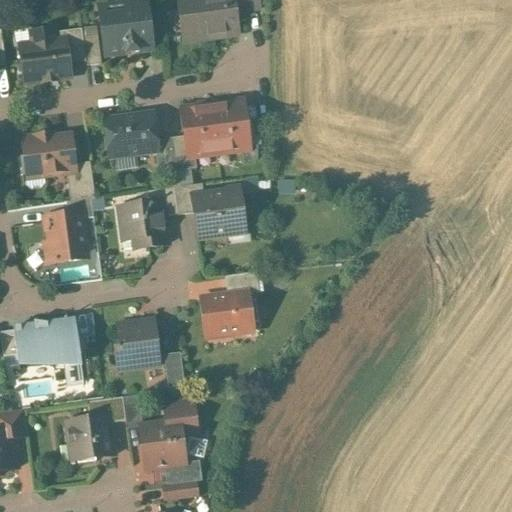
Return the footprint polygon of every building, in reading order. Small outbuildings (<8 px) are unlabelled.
[(180,0),(186,40),(215,36),(215,38),(237,35),(234,10),(232,0),(180,0)] [(256,0),(232,0),(234,10),(256,7),(256,0)] [(146,4),(124,6),(125,14),(99,17),(104,55),(125,52),(126,54),(138,52),(138,51),(152,49),(146,4)] [(81,30),(52,34),(53,43),(64,42),(67,65),(85,63),(82,39),(81,30)] [(28,63),(21,64),(23,79),(29,84),(69,78),(67,65),(64,42),(53,43),(52,34),(52,32),(31,35),(33,46),(26,47),(28,63)] [(97,37),(82,39),(85,63),(86,67),(101,65),(97,37)] [(242,103),(210,108),(217,154),(242,150),(248,149),(248,148),(242,103)] [(210,108),(181,112),(185,137),(187,157),(194,157),(217,154),(210,108)] [(151,115),(105,122),(110,159),(155,153),(157,152),(155,141),(151,115)] [(51,135),(21,139),(23,157),(19,157),(22,176),(43,174),(43,178),(65,175),(75,173),(74,165),(72,153),(65,153),(64,137),(51,139),(51,135)] [(185,137),(173,139),(177,172),(196,170),(194,157),(187,157),(185,137)] [(177,172),(173,139),(155,141),(157,152),(155,153),(159,176),(177,173),(177,172)] [(257,147),(248,148),(248,149),(242,150),(243,163),(257,161),(257,147)] [(89,163),(74,165),(75,173),(65,175),(69,203),(90,200),(94,200),(89,163)] [(201,186),(173,189),(177,216),(177,217),(193,215),(191,199),(203,197),(201,186)] [(173,189),(147,193),(149,205),(162,203),(164,217),(177,216),(173,189)] [(203,197),(191,199),(193,215),(196,239),(227,235),(226,233),(244,231),(239,193),(203,197)] [(69,203),(65,203),(67,216),(80,214),(81,221),(93,219),(90,200),(69,203)] [(149,205),(117,209),(122,242),(134,241),(135,250),(165,247),(161,218),(164,217),(162,203),(149,205)] [(59,221),(44,223),(45,235),(47,235),(49,242),(42,243),(45,265),(72,262),(71,257),(85,255),(81,221),(80,214),(67,216),(59,217),(59,221)] [(256,273),(224,278),(226,297),(247,295),(247,296),(259,294),(256,273)] [(226,297),(201,301),(206,338),(252,332),(247,296),(247,295),(226,297)] [(46,325),(33,323),(34,329),(13,332),(16,356),(17,356),(17,362),(80,362),(74,324),(47,327),(46,325)] [(152,323),(132,326),(128,331),(117,332),(119,347),(114,348),(118,371),(141,368),(140,362),(157,360),(152,323)] [(13,332),(0,333),(0,342),(2,358),(16,356),(13,332)] [(179,354),(163,356),(168,392),(184,390),(179,354)] [(122,399),(86,403),(88,420),(107,418),(108,424),(125,422),(122,399)] [(191,402),(164,405),(166,423),(140,427),(145,465),(163,463),(163,467),(184,464),(180,434),(195,432),(191,402)] [(22,412),(0,415),(0,434),(11,433),(12,440),(26,438),(22,412)] [(88,420),(66,423),(71,462),(77,462),(77,465),(95,462),(95,459),(114,456),(110,433),(108,432),(108,424),(107,418),(88,420)] [(0,434),(0,475),(2,475),(2,472),(17,470),(12,440),(11,433),(0,434)] [(184,464),(163,467),(166,487),(197,483),(202,483),(199,462),(184,464)] [(166,487),(161,488),(163,503),(198,499),(197,483),(166,487)]
